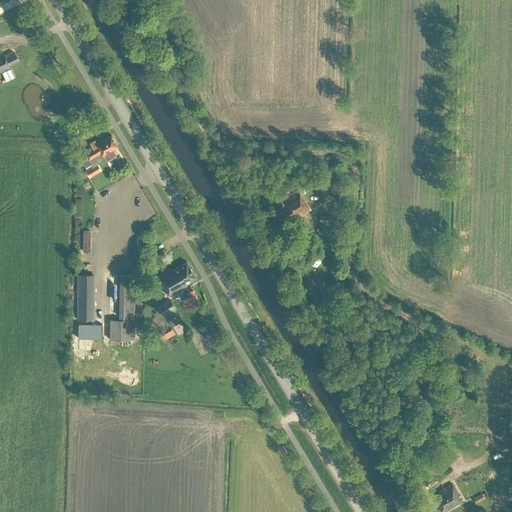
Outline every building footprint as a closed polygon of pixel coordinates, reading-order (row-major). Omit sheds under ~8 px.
[(0,71),(10,67),(9,64),(18,60),(15,53),(13,53),(12,51),(4,54),(3,52),(0,52),(0,71)] [(110,135),(96,143),(94,140),(90,142),(92,146),(84,151),(92,165),(85,169),(89,176),(100,170),(97,163),(105,158),(102,154),(117,145),(110,135)] [(288,221),(310,208),(298,189),(281,199),(284,205),(274,210),(282,223),(288,220),(288,221)] [(277,255),(288,275),(303,266),(293,247),(277,255)] [(196,277),(190,267),(186,261),(173,269),(172,267),(158,275),(169,295),(184,287),(182,285),(196,277)] [(92,274),(77,274),(76,319),(92,319),(92,274)] [(119,319),(109,319),(109,338),(133,338),(134,274),(119,274),(119,319)] [(157,306),(163,316),(164,315),(171,326),(180,320),(172,309),(174,308),(169,299),(157,306)] [(101,337),(101,323),(78,323),(78,337),(101,337)] [(433,507),(437,504),(442,511),(461,501),(458,495),(459,495),(452,483),(438,491),(438,493),(428,499),(433,507)] [(481,493),(472,498),(475,502),(484,498),(481,493)]
